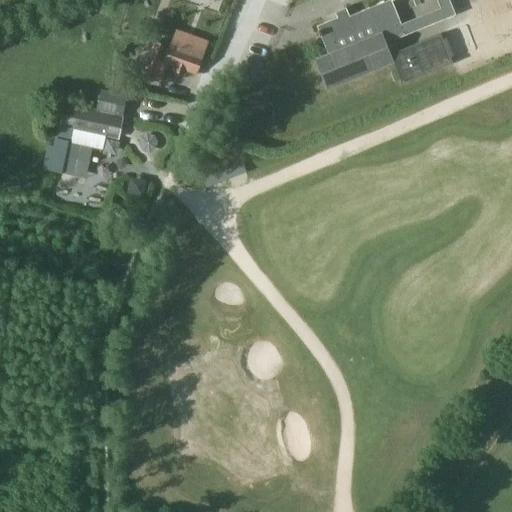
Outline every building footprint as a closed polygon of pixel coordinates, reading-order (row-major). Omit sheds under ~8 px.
[(316,26),(328,55),(315,59),(327,88),(393,62),(402,83),(452,63),(440,34),(399,51),(394,40),(406,35),(391,0),(389,0),(349,16),(346,8),(335,13),(337,18),(316,26)] [(153,42),(147,58),(168,65),(173,67),(172,71),(184,75),(185,72),(196,76),(208,42),(175,30),(168,47),(153,42)] [(96,112),(97,109),(65,102),(59,128),(74,131),(104,137),(118,140),(124,115),(123,115),(123,117),(96,112)] [(74,131),(59,128),(58,127),(53,147),(48,146),(44,169),(61,173),(67,143),(71,143),(74,131)] [(74,131),(71,143),(101,150),(104,137),(74,131)]
